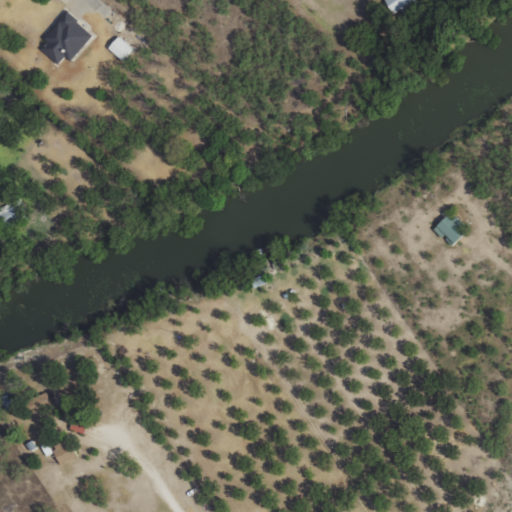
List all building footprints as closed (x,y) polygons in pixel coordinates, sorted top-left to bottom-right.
[(385,0),(391,12),(414,0),(385,0)] [(69,61),(93,36),(67,12),(43,39),(46,42),(40,49),(57,65),(65,56),(69,61)] [(108,48),(122,61),(132,49),(118,36),(108,48)] [(18,219),(14,203),(0,206),(0,216),(2,223),(18,219)] [(464,233),(458,227),(461,224),(448,213),(433,229),(451,246),(464,233)] [(52,405),(47,393),(28,400),(32,412),(52,405)] [(85,432),(85,425),(70,424),(70,431),(85,432)] [(60,465),(77,457),(68,439),(51,447),(60,465)]
